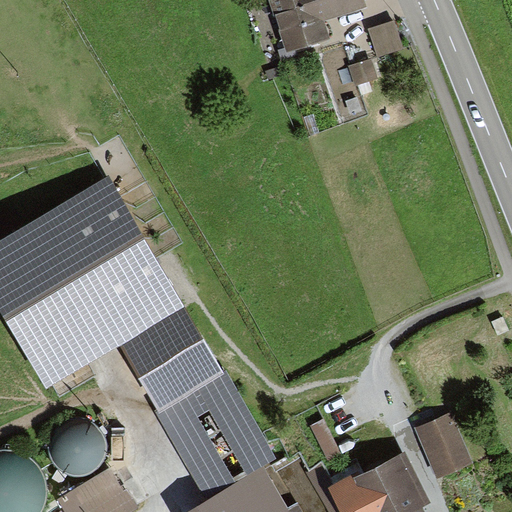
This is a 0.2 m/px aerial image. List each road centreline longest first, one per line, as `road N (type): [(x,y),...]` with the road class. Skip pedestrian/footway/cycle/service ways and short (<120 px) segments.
road 1 (track): [(442,511),(384,379),(383,357),(390,334),(407,321),(511,279)]
road 2 (secondary): [(436,0),(511,190)]
road 3 (unknown): [(155,511),(153,458),(122,352)]
